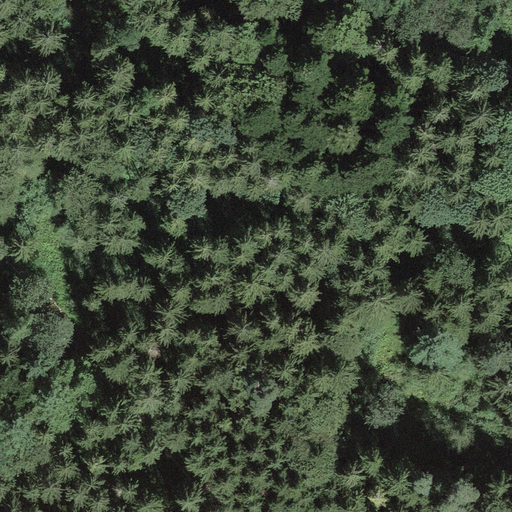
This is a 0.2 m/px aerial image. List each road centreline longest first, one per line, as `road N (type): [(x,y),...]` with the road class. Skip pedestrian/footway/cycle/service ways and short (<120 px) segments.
road 1 (track): [(0,253),(219,511)]
road 2 (track): [(511,71),(288,0)]
